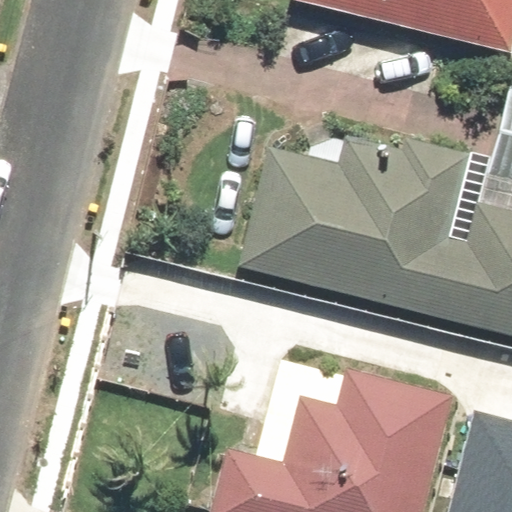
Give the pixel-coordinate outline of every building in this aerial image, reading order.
[(511,0),(299,0),(511,49),(511,0)] [(511,80),(488,169),(511,175),(511,80)] [(266,141),(235,264),(511,335),(511,208),(462,196),(473,153),(417,138),(414,151),(347,134),(340,160),(266,141)] [(227,448),(211,511),(429,511),(458,396),(348,369),(341,401),(304,392),(292,439),(283,437),(277,461),(227,448)] [(511,511),(511,407),(472,397),(440,511),(511,511)]
